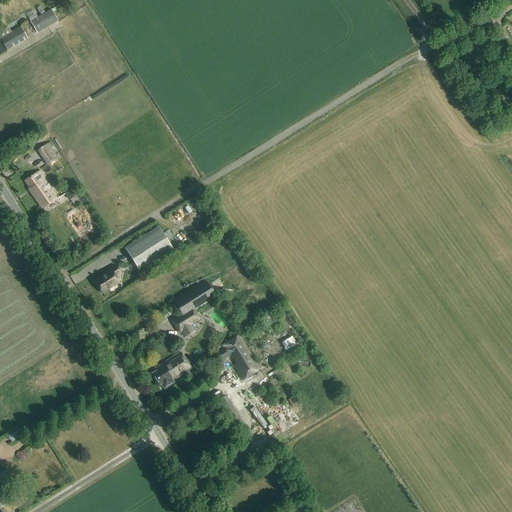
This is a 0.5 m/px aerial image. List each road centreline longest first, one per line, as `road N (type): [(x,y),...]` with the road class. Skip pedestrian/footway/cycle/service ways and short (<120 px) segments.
road 1 (track): [(59,277),(420,51),(424,29),(405,0)]
road 2 (unclassified): [(208,511),(0,184)]
